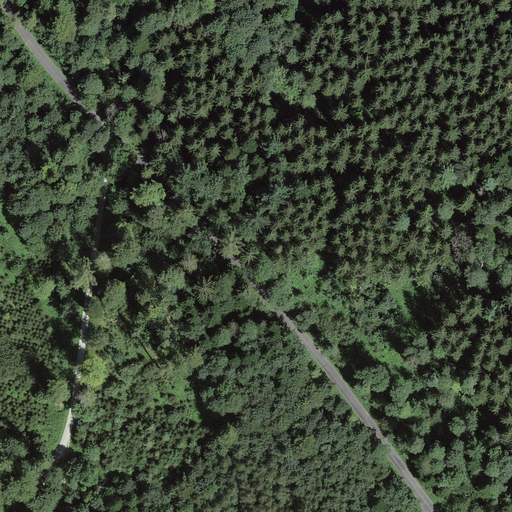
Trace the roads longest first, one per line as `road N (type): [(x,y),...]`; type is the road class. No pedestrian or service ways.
road 1 (unclassified): [(4,0),(55,77),(355,396),(434,511)]
road 2 (track): [(67,440),(114,137)]
